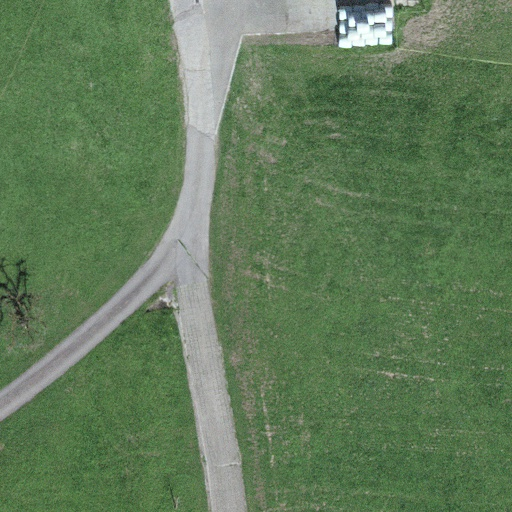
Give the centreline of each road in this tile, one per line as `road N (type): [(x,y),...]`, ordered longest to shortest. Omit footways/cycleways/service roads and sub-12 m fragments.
road 1 (track): [(230,511),(177,0)]
road 2 (track): [(0,409),(197,226)]
